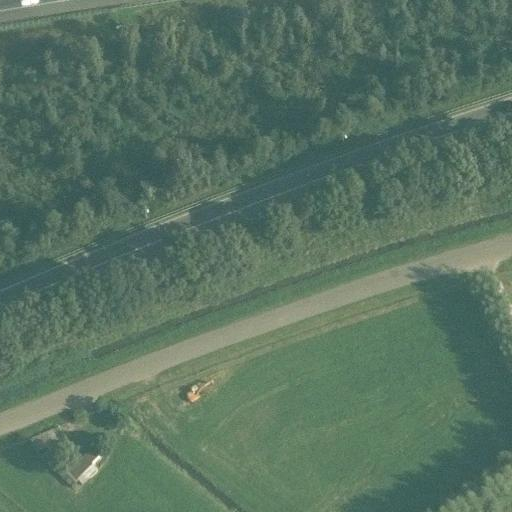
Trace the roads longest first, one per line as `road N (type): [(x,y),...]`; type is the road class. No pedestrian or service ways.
road 1 (motorway): [(0,310),(315,181),(511,113)]
road 2 (unclassified): [(0,422),(223,332),(511,243)]
